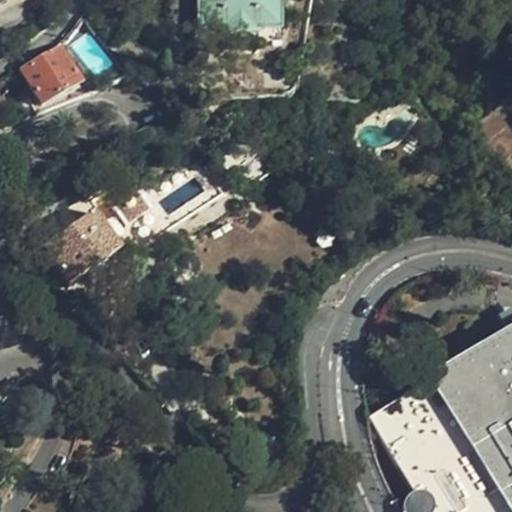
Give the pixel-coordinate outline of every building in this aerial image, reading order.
[(281,31),(280,0),(201,0),(202,31),(281,31)] [(42,102),(80,80),(62,47),(23,68),(42,102)] [(244,187),(267,173),(256,157),(234,171),(241,182),(244,187)] [(148,210),(145,204),(145,200),(145,197),(143,194),(139,192),(136,192),(132,186),(107,201),(124,226),(148,210)] [(117,253),(91,216),(35,254),(40,261),(46,258),(66,286),(117,253)] [(511,511),(511,335),(370,421),(423,511),(511,511)]
